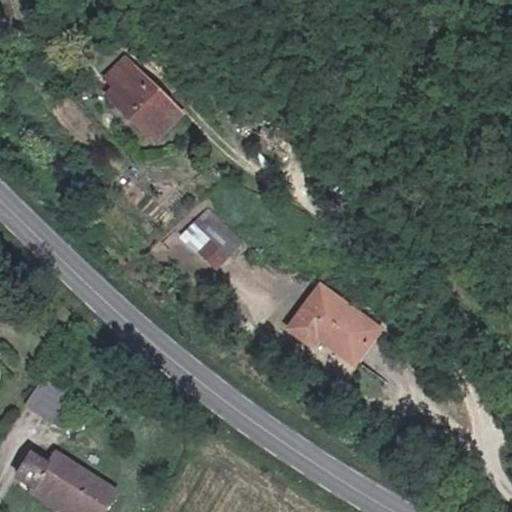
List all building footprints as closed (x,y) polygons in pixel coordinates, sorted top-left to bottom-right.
[(155,135),(184,108),(131,55),(113,73),(120,81),(111,90),(155,135)] [(224,268),(237,252),(218,236),(205,252),(224,268)] [(362,359),(385,326),(326,284),(296,325),(318,340),(325,331),(362,359)] [(52,388),(38,409),(67,429),(82,408),(52,388)] [(112,511),(126,492),(60,448),(53,459),(36,447),(18,473),(35,485),(37,482),(82,511),(112,511)]
